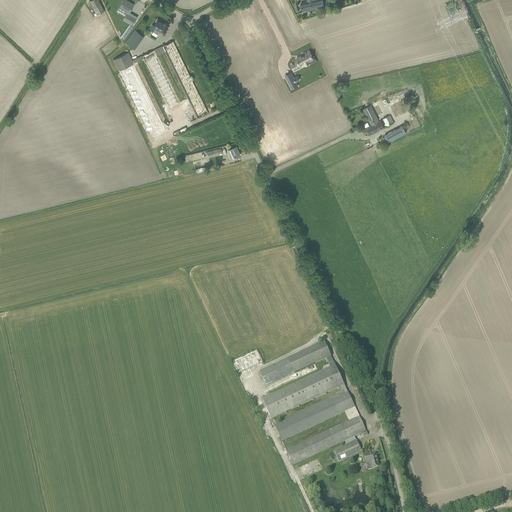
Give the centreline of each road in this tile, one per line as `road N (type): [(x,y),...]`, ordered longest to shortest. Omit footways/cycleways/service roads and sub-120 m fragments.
road 1 (unclassified): [(405,511),(388,438),(198,34),(151,0)]
road 2 (unknown): [(376,412),(367,418),(321,343),(253,376),(263,414)]
